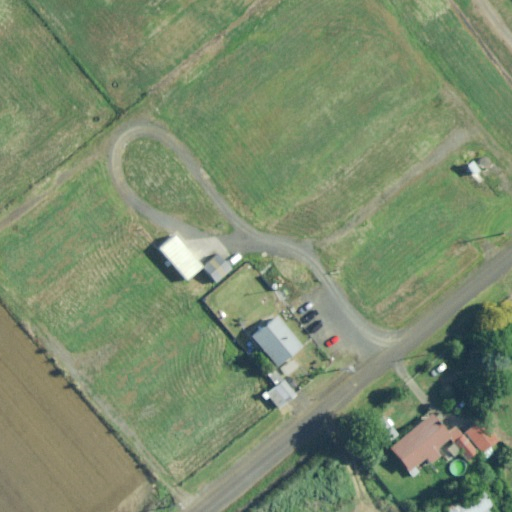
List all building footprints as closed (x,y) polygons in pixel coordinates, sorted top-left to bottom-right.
[(369,8),(362,0),(289,0),(160,101),(195,145),(369,8)] [(511,86),(455,15),(420,42),(511,159),(511,86)] [(436,93),(386,29),(212,165),(262,229),(436,93)] [(497,204),(462,159),(331,261),(367,306),(497,204)] [(120,217),(87,176),(0,244),(0,263),(23,293),(120,217)] [(197,264),(172,233),(154,246),(179,278),(197,264)] [(164,274),(146,251),(51,326),(69,349),(164,274)] [(228,269),(215,254),(201,268),(214,282),(228,269)] [(316,285),(301,267),(272,289),(286,308),(316,285)] [(211,330),(194,309),(98,384),(114,406),(211,330)] [(293,347),(271,318),(247,337),(269,366),(293,347)] [(257,386),(242,368),(144,444),(159,462),(257,386)] [(293,396),(283,381),(265,394),(276,408),(293,396)] [(455,425),(446,433),(430,414),(388,448),(412,477),(418,472),(414,467),(425,458),(429,464),(438,457),(433,450),(448,438),(467,461),(478,453),(455,425)] [(497,440),(482,421),(465,433),(486,460),(494,453),(489,446),(497,440)] [(492,511),(480,491),(446,511),(492,511)]
